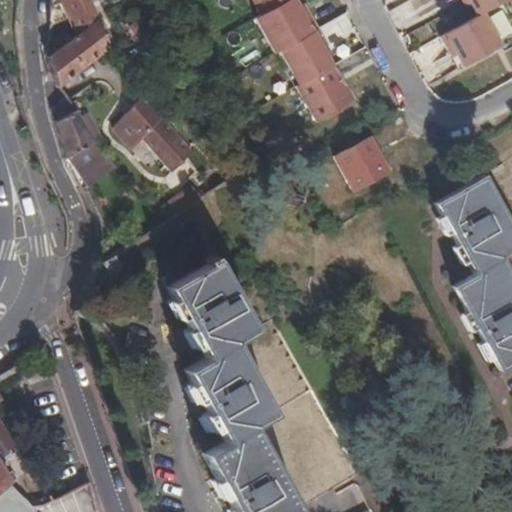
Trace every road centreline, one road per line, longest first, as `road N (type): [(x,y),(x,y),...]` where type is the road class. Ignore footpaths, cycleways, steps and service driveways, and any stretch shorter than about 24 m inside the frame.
road 1 (residential): [(36,307),(77,262),(84,232),(38,107),(32,0)]
road 2 (residential): [(511,103),(486,118),(443,122),(415,101),(363,0)]
road 3 (residential): [(36,307),(112,511)]
road 4 (secondary): [(0,137),(15,185),(20,246),(2,310)]
